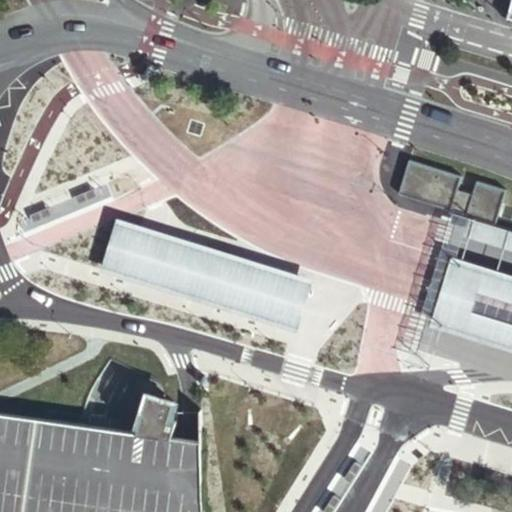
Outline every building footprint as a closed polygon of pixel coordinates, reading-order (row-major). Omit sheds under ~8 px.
[(475,212),(500,220),(510,186),(413,157),(403,190),(455,206),(462,186),(476,190),(470,210),(475,212)] [(462,186),(455,206),(470,210),(476,190),(462,186)] [(511,223),(500,220),(475,212),(469,229),(511,242),(511,223)] [(245,316),(261,264),(140,228),(119,222),(105,269),(103,274),(245,316)] [(434,320),(511,344),(511,276),(453,259),(450,269),(447,278),(443,293),(439,304),(435,317),(434,320)] [(261,264),(245,316),(300,332),(315,279),(261,264)] [(0,511),(204,511),(203,439),(202,431),(190,428),(174,426),(178,411),(169,409),(173,391),(147,387),(134,429),(102,425),(0,411),(0,511)]
